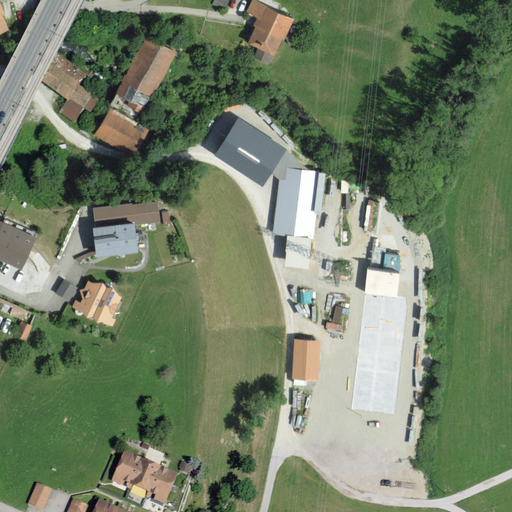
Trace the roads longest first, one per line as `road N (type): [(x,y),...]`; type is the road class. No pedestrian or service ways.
road 1 (unclassified): [(284,428),(287,308),(259,199),(232,172),(203,159),(167,157)]
road 2 (residential): [(167,157),(85,145),(0,71)]
road 3 (secondary): [(0,122),(60,0)]
